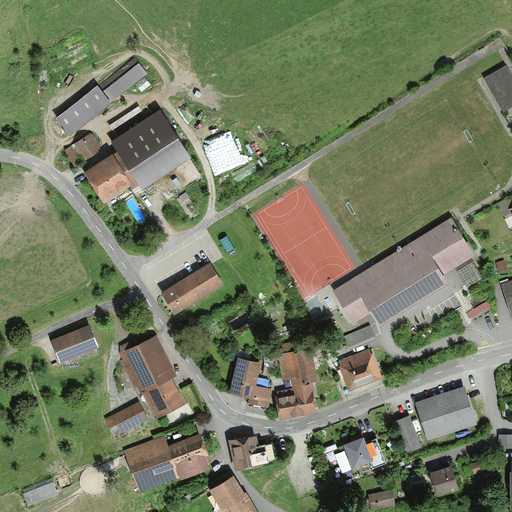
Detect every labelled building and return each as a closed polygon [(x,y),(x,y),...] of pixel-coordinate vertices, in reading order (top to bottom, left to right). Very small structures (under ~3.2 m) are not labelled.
[(58,119),(70,134),(146,74),(139,64),(103,93),(98,87),(58,119)] [(482,77),(502,111),(511,105),(511,74),(506,64),(482,77)] [(142,188),(189,158),(160,112),(113,142),(120,152),(86,173),(104,201),(137,180),(142,188)] [(66,150),(75,165),(100,150),(91,135),(66,150)] [(228,171),(250,161),(238,137),(217,147),(228,171)] [(511,216),(511,200),(509,195),(496,202),(505,220),(511,217),(511,216)] [(452,214),(334,289),(354,320),(371,308),(380,321),(450,277),(445,270),(475,251),(452,214)] [(175,312),(225,282),(211,260),(162,289),(175,312)] [(498,270),(504,268),(503,261),(496,262),(498,270)] [(475,262),(460,270),(469,286),(484,278),(475,262)] [(511,281),(501,285),(511,313),(511,312),(511,281)] [(467,313),(470,319),(490,307),(487,301),(467,313)] [(57,359),(93,345),(85,325),(49,339),(57,359)] [(370,325),(344,336),(348,346),(375,335),(370,325)] [(148,414),(177,401),(148,339),(120,352),(148,414)] [(292,343),(277,345),(284,380),(291,379),(292,388),(313,384),(313,382),(318,381),(312,348),(294,351),(292,343)] [(341,365),(339,366),(348,391),(381,379),(372,354),(370,355),(368,350),(339,361),(341,365)] [(261,363),(237,357),(229,393),(250,398),(249,403),(268,407),(272,389),(256,386),(261,363)] [(280,420),(317,413),(312,392),(315,391),(313,384),(277,391),(277,395),(275,396),(280,420)] [(415,403),(427,440),(476,423),(464,387),(415,403)] [(114,432),(143,418),(135,402),(106,417),(114,432)] [(406,453),(421,447),(409,416),(394,422),(406,453)] [(206,457),(209,456),(200,434),(168,447),(164,436),(125,451),(141,492),(179,477),(180,479),(210,467),(206,457)] [(257,435),(229,440),(235,472),(265,466),(265,464),(269,463),(266,445),(259,446),(257,435)] [(511,435),(499,435),(499,448),(511,447),(511,435)] [(353,466),(369,460),(361,439),(345,445),(353,466)] [(375,467),(385,464),(376,439),(366,443),(375,467)] [(474,474),(489,469),(486,459),(471,464),(474,474)] [(438,497),(459,490),(455,479),(451,467),(431,474),(438,497)] [(341,468),(332,471),(336,487),(345,484),(341,468)] [(257,511),(246,493),(243,495),(233,478),(212,491),(223,509),(218,511),(257,511)] [(57,493),(51,481),(24,492),(29,504),(57,493)] [(371,511),(395,505),(391,489),(368,494),(371,511)]
